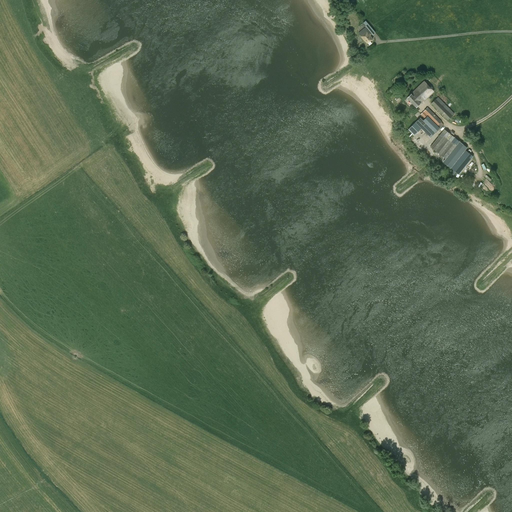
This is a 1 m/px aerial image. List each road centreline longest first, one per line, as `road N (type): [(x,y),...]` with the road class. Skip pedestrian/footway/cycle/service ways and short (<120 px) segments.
road 1 (track): [(326,511),(75,374),(0,318)]
road 2 (unclassified): [(377,40),(511,30)]
